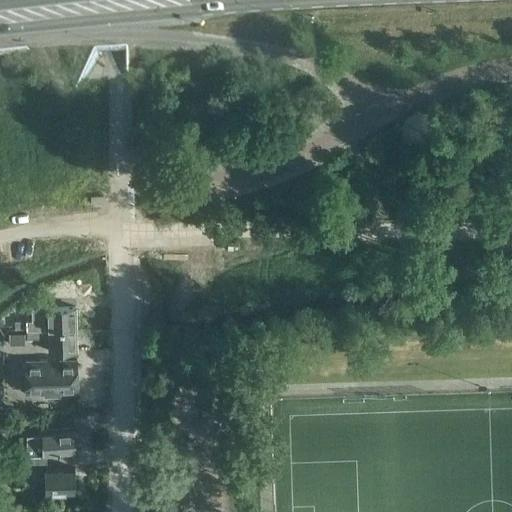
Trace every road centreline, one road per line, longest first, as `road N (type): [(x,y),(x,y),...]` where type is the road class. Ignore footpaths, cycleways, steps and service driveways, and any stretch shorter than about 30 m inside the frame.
road 1 (residential): [(126,511),(122,228)]
road 2 (secondary): [(0,14),(140,0)]
road 3 (secondary): [(373,0),(511,0)]
road 4 (residential): [(0,236),(122,228)]
